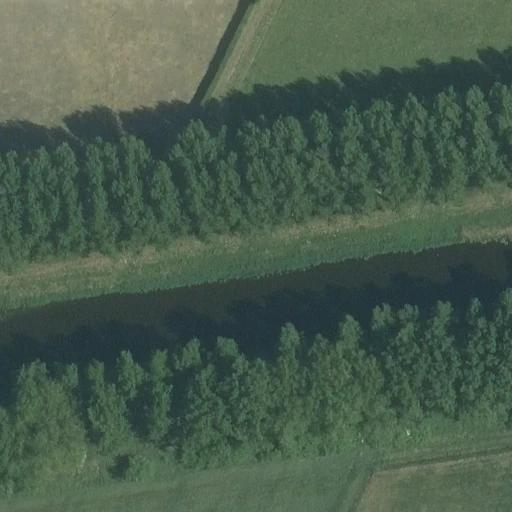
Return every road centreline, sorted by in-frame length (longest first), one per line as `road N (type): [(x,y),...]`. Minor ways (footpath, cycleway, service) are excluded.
road 1 (unclassified): [(511,179),(0,255)]
road 2 (track): [(511,380),(0,455)]
